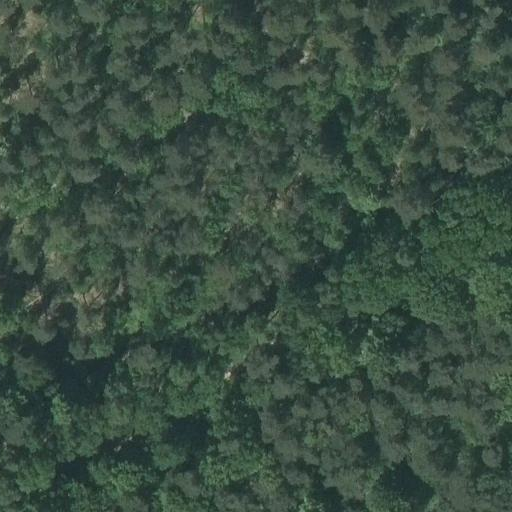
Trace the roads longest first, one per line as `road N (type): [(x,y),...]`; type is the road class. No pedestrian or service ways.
road 1 (unknown): [(476,179),(0,427)]
road 2 (unknown): [(0,220),(297,62)]
road 3 (unknown): [(476,179),(383,65),(297,62)]
